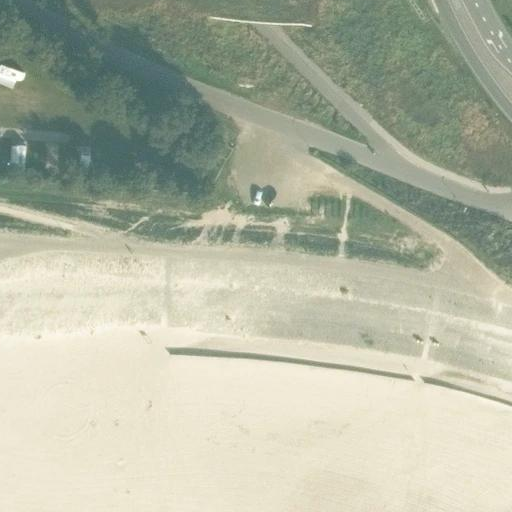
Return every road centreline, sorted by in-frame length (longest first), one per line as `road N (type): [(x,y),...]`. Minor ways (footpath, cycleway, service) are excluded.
road 1 (unclassified): [(299,130),(123,60),(7,0)]
road 2 (tertiary): [(440,0),(511,112)]
road 3 (unclassified): [(511,212),(391,166)]
